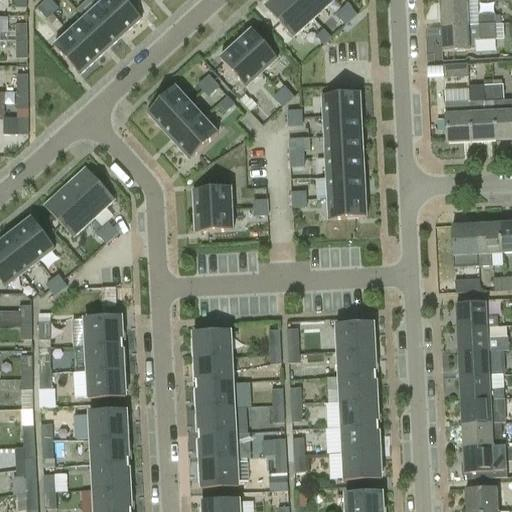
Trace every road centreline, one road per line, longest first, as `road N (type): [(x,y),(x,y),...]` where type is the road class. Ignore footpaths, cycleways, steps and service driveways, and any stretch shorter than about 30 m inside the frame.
road 1 (residential): [(170,511),(153,194),(86,120)]
road 2 (residential): [(425,511),(410,189)]
road 3 (residential): [(410,189),(396,0)]
road 4 (residential): [(86,120),(218,0)]
